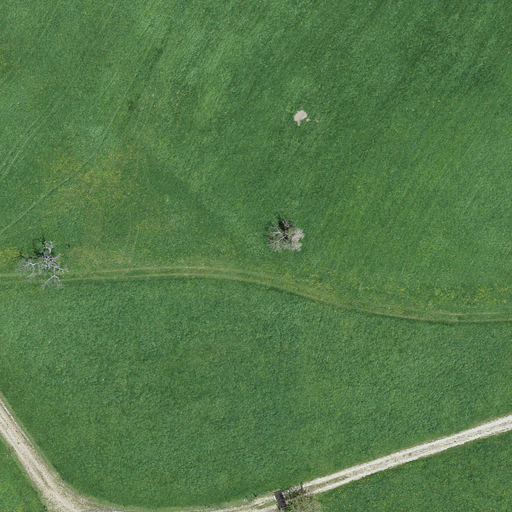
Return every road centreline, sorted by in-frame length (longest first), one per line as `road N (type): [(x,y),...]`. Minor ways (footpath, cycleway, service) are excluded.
road 1 (track): [(248,511),(511,421)]
road 2 (track): [(0,414),(74,511)]
